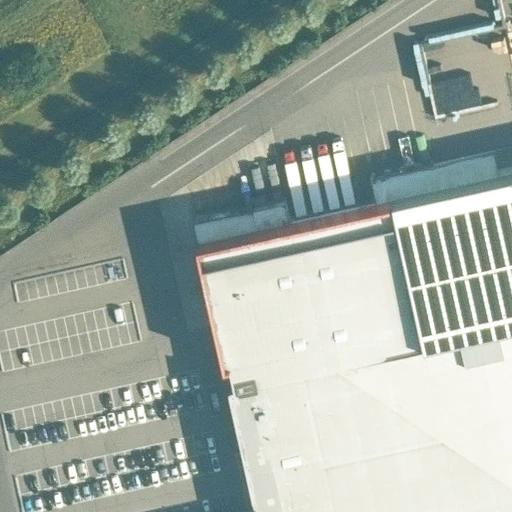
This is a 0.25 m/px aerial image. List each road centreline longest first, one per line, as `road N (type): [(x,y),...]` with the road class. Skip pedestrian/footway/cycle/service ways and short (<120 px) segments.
road 1 (unknown): [(105,511),(229,482),(236,465),(229,419),(0,464)]
road 2 (unknown): [(406,0),(137,184),(160,275)]
road 3 (unknown): [(183,351),(0,391)]
road 4 (unknown): [(0,308),(160,275)]
